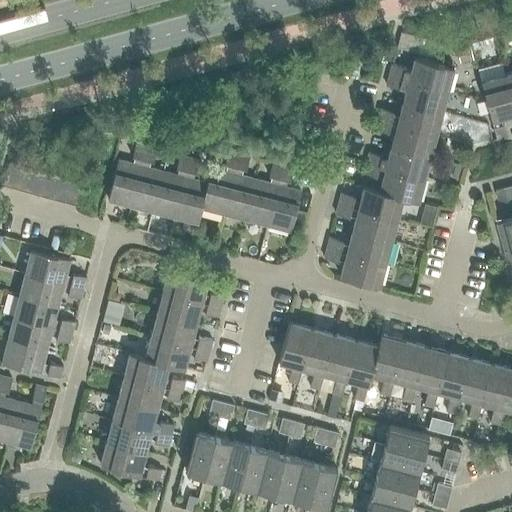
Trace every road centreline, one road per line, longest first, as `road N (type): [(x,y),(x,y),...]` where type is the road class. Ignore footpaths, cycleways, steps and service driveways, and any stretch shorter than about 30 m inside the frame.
road 1 (residential): [(49,481),(115,232),(298,280)]
road 2 (primary): [(0,81),(296,0)]
road 3 (residential): [(298,280),(484,327),(511,323)]
road 4 (primary): [(127,0),(0,33)]
